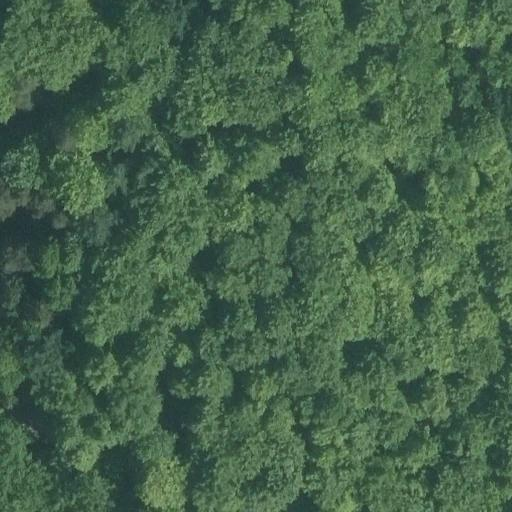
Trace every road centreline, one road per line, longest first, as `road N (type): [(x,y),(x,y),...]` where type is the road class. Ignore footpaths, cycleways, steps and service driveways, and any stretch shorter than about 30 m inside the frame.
road 1 (track): [(182,0),(25,423)]
road 2 (track): [(245,511),(25,423)]
